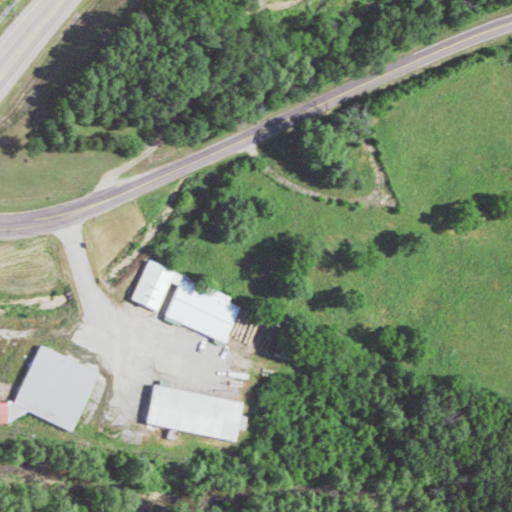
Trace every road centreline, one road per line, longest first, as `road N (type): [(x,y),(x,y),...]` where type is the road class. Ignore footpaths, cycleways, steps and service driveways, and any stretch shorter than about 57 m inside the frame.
road 1 (tertiary): [(0,225),(101,203),(422,54),(511,21)]
road 2 (primary): [(0,91),(80,0)]
